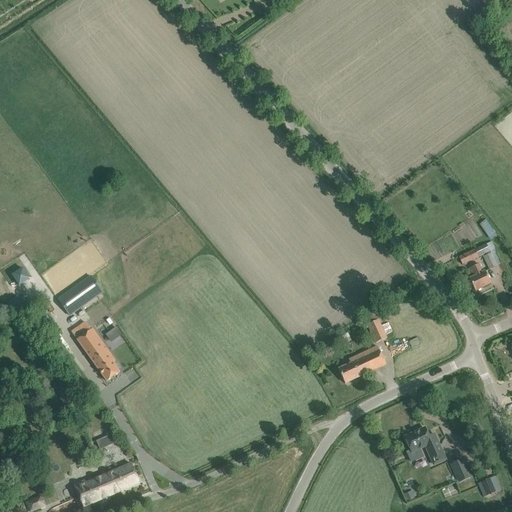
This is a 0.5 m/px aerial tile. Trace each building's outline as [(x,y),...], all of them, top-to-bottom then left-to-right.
[(485,133),(496,125),(493,120),(481,127),(485,133)] [(492,240),(498,235),(487,220),(481,224),(492,240)] [(459,258),(462,265),(482,255),(489,269),(502,263),(491,242),(459,258)] [(475,291),(491,283),(485,271),(483,272),(478,264),(471,268),(475,276),(469,279),(475,291)] [(92,279),(60,302),(71,318),(104,295),(92,279)] [(400,295),(406,290),(403,285),(397,290),(400,295)] [(81,312),(87,321),(95,316),(88,307),(81,312)] [(387,338),(378,320),(367,325),(376,343),(387,338)] [(84,328),(74,335),(77,340),(106,381),(120,372),(113,363),(115,361),(92,329),(87,333),(84,328)] [(116,328),(106,335),(111,342),(121,335),(116,328)] [(378,347),(368,351),(349,360),(350,362),(338,368),(345,384),(386,365),(378,347)] [(445,460),(442,452),(434,434),(428,437),(425,428),(405,437),(412,454),(425,448),(432,466),(445,460)] [(100,451),(118,443),(115,436),(97,443),(100,451)] [(470,477),(462,459),(451,464),(459,482),(470,477)] [(132,466),(90,483),(79,488),(87,507),(140,485),(132,466)] [(481,481),(487,495),(496,491),(490,478),(481,481)] [(27,511),(30,511),(47,508),(44,495),(24,500),(27,511)]
